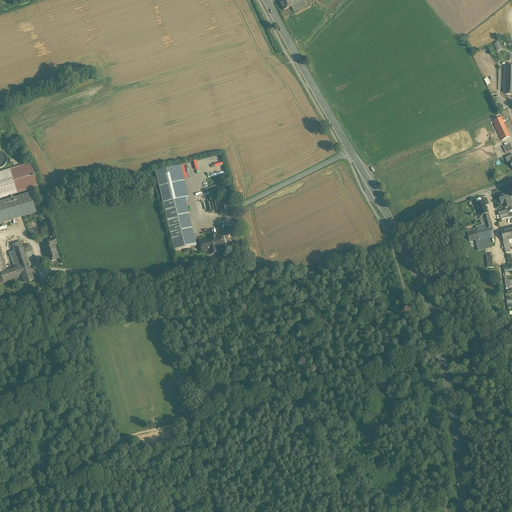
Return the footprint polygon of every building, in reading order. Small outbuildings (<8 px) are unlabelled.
[(280,0),(279,1),(284,11),(291,7),(293,6),(289,0),(280,0)] [(289,0),(293,6),(291,7),(293,12),(308,4),(306,0),(289,0)] [(493,122),(501,140),(510,137),(501,118),(493,122)] [(506,153),(511,150),(511,147),(511,144),(503,147),(506,153)] [(31,163),(10,169),(18,193),(38,187),(31,163)] [(156,172),(163,204),(185,199),(189,198),(181,166),(156,172)] [(10,169),(0,172),(0,198),(18,193),(10,169)] [(30,193),(0,202),(0,223),(36,213),(30,193)] [(511,206),(511,205),(511,202),(511,199),(509,200),(507,193),(499,196),(498,196),(501,204),(502,204),(501,204),(504,203),(505,205),(506,208),(511,206)] [(185,199),(163,204),(172,241),(194,236),(185,199)] [(479,210),(481,216),(483,215),(489,213),(486,206),(484,201),(476,204),(478,208),(478,210),(479,210)] [(219,203),(210,205),(212,212),(220,210),(219,204),(219,203)] [(487,229),(492,227),(489,213),(483,215),(486,225),(487,229)] [(481,247),(477,247),(478,251),(492,248),(490,239),(492,238),(491,235),(494,234),(492,227),(487,229),(477,231),(481,247)] [(502,234),(504,242),(509,240),(511,239),(511,228),(501,231),(501,232),(501,234),(502,234)] [(477,231),(477,230),(467,232),(470,242),(476,240),(477,247),(481,247),(477,231)] [(212,239),(200,242),(202,251),(211,249),(212,254),(218,252),(217,247),(224,246),(221,236),(216,237),(216,238),(215,238),(214,236),(214,235),(212,236),(211,237),(212,239)] [(194,236),(172,241),(175,251),(192,247),(197,246),(196,243),(194,236)] [(55,238),(47,240),(49,246),(54,245),(57,244),(55,238)] [(509,240),(504,242),(503,242),(506,254),(511,252),(509,240)] [(20,242),(13,244),(15,251),(22,248),(20,242)] [(54,245),(49,246),(44,248),(48,261),(51,260),(51,261),(52,261),(56,260),(56,259),(56,258),(58,258),(54,245)] [(15,251),(9,253),(12,262),(14,262),(16,268),(7,271),(1,273),(0,273),(3,282),(19,277),(19,276),(22,275),(21,272),(30,270),(26,258),(25,258),(24,254),(25,254),(26,253),(31,252),(29,246),(23,248),(22,248),(15,251)] [(31,252),(26,253),(29,264),(34,262),(31,252)] [(30,270),(21,272),(22,275),(25,283),(34,280),(30,270)]
